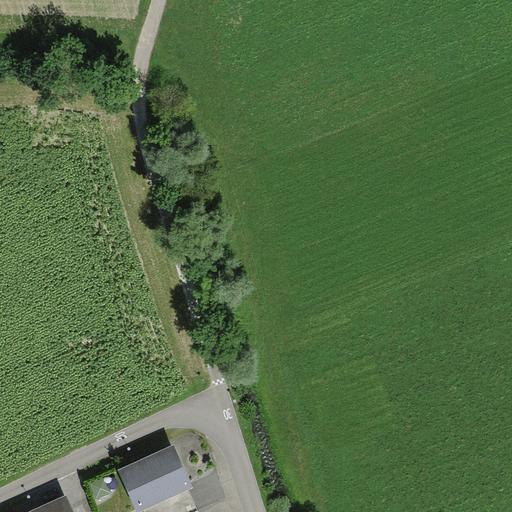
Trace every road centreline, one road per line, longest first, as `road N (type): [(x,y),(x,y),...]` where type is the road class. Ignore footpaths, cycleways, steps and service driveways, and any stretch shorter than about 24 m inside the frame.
road 1 (track): [(222,419),(138,118),(136,80),(154,0)]
road 2 (residential): [(0,496),(198,404),(222,419),(254,511)]
